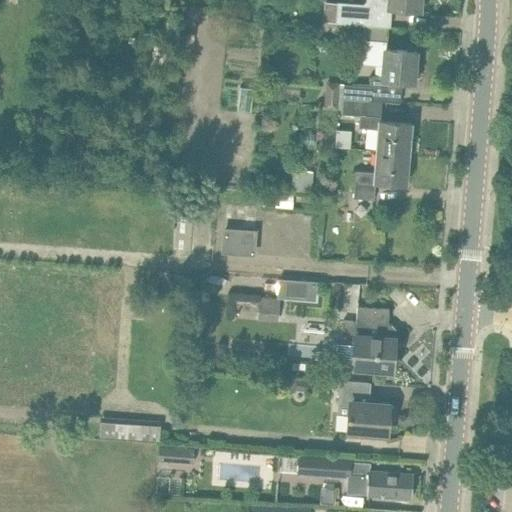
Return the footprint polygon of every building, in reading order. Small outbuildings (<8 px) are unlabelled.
[(419,9),(419,0),(366,0),(367,0),(363,4),(337,2),(335,23),(370,25),(371,5),(419,9)] [(383,62),(382,78),(371,77),(371,86),(343,84),(342,97),(370,100),(398,102),(400,80),(413,81),(416,51),(385,48),(386,41),(366,39),(361,39),(359,61),(383,62)] [(370,100),(342,97),(341,114),(359,115),(358,127),(378,128),(376,150),(408,153),(410,123),(379,120),(380,116),(369,115),(370,100)] [(408,153),(376,150),(374,172),(355,170),(354,177),(352,197),(373,199),(374,180),(406,183),(408,153)] [(291,191),(311,193),(313,171),(293,169),(291,191)] [(222,251),(253,253),(255,231),(224,229),(222,251)] [(279,277),(277,296),(296,298),(298,279),(279,277)] [(278,309),(280,309),(287,309),(288,299),(280,299),(280,298),(259,296),(257,319),(277,321),(278,309)] [(357,306),(355,321),(342,320),(340,344),(336,344),(334,365),(388,369),(387,371),(393,372),(395,357),(393,357),(395,328),(391,324),(387,323),(388,308),(357,306)] [(202,348),(201,357),(212,358),(212,352),(209,349),(202,348)] [(369,382),(340,380),(338,414),(349,415),(348,432),(383,435),(384,423),(387,423),(387,419),(392,419),(393,407),(388,406),(389,403),(368,401),(369,382)] [(100,416),(99,436),(158,440),(160,420),(100,416)] [(158,446),(157,461),(191,463),(192,448),(158,446)] [(347,477),(348,462),(297,459),(296,474),(347,477)] [(410,498),(412,473),(369,470),(370,463),(349,461),(348,462),(347,477),(346,493),(410,498)]
